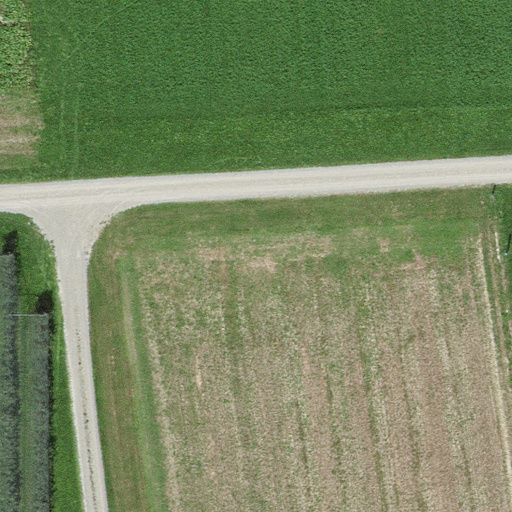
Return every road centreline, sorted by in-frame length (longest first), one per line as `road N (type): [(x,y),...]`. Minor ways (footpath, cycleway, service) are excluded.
road 1 (track): [(0,201),(511,172)]
road 2 (track): [(101,511),(61,196)]
